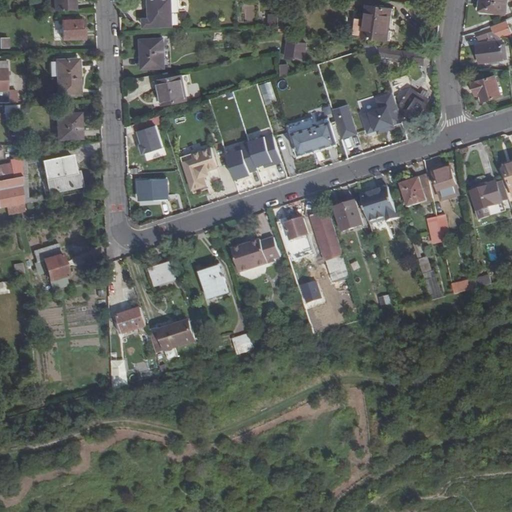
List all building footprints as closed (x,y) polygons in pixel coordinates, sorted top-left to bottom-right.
[(48,0),(49,12),(75,11),(74,0),(48,0)] [(149,0),(150,19),(144,19),(144,28),(173,27),(172,0),(149,0)] [(481,0),(480,10),(506,13),(507,0),(481,0)] [(356,36),(366,37),(392,41),(396,10),(370,7),(369,20),(358,18),(356,36)] [(279,28),(280,15),(272,15),(272,29),(279,28)] [(83,20),(62,22),(63,40),(84,39),(83,20)] [(506,21),(490,27),(492,32),(499,38),(500,38),(511,33),(506,21)] [(490,27),(476,32),(480,41),(490,38),(490,40),(494,40),(498,40),(499,38),(492,32),(490,27)] [(142,58),(142,69),(166,68),(165,39),(141,40),(142,58)] [(303,46),(285,43),(283,60),(300,63),(303,46)] [(495,44),(491,44),(480,46),(481,63),(490,62),(495,61),(506,60),(505,46),(502,46),(501,43),(495,44)] [(422,53),(391,49),(390,59),(421,63),(422,53)] [(421,63),(390,59),(389,62),(423,66),(425,53),(422,53),(421,63)] [(78,78),(78,61),(56,62),(57,96),(79,95),(78,78)] [(284,69),(276,68),(274,79),(282,77),(284,69)] [(496,76),(474,83),(479,97),(482,95),(484,101),(502,96),(496,76)] [(183,79),(157,80),(158,104),(184,103),(183,79)] [(404,104),(398,105),(399,107),(403,120),(408,118),(417,124),(431,100),(412,90),(404,104)] [(398,105),(395,96),(382,101),(384,109),(364,115),(370,133),(403,122),(397,107),(399,107),(398,105)] [(353,105),(335,108),(341,139),(358,136),(353,105)] [(78,128),(80,128),(80,112),(56,114),(57,139),(79,138),(78,128)] [(136,133),(165,124),(163,117),(134,126),(136,133)] [(315,127),(314,122),(312,117),(290,125),(299,155),(339,143),(331,122),(315,127)] [(315,127),(331,122),(330,117),(314,122),(315,127)] [(194,156),(183,160),(193,191),(207,186),(204,177),(210,175),(209,171),(218,168),(212,148),(193,154),(194,156)] [(267,151),(238,152),(239,161),(242,161),(242,168),(268,167),(267,151)] [(73,155),(43,161),(47,182),(45,182),(46,187),(44,187),(44,192),(78,186),(73,155)] [(11,164),(0,166),(0,179),(14,177),(11,164)] [(450,171),(433,175),(437,194),(454,190),(450,171)] [(0,208),(7,207),(25,204),(23,176),(0,180),(0,208)] [(428,201),(420,178),(401,184),(408,207),(428,201)] [(150,180),(150,182),(140,183),(140,192),(143,192),(143,198),(169,197),(168,181),(161,182),(161,180),(150,180)] [(502,205),(502,204),(496,186),(495,184),(487,187),(490,195),(472,200),(477,213),(478,219),(504,211),(502,205)] [(502,204),(508,202),(502,184),(496,186),(502,204)] [(388,189),(361,197),(369,223),(386,218),(387,223),(398,220),(388,189)] [(355,202),(336,208),(344,232),(363,226),(355,202)] [(25,204),(7,207),(9,214),(26,211),(25,204)] [(343,256),(329,210),(311,216),(326,261),(343,256)] [(287,243),(293,262),(315,254),(303,219),(286,225),(282,213),(275,215),(279,227),(285,243),(287,243)] [(447,215),(428,219),(434,245),(453,240),(447,215)] [(271,259),(280,256),(274,238),(264,241),(271,259)] [(243,249),(242,246),(232,250),(240,273),(276,261),(275,260),(280,258),(280,256),(271,259),(264,241),(261,243),(260,240),(248,244),(249,246),(243,249)] [(60,248),(41,253),(50,282),(69,276),(60,248)] [(14,264),(15,275),(24,274),(24,263),(14,264)] [(171,264),(152,271),(157,286),(176,280),(171,264)] [(202,275),(222,268),(221,265),(201,271),(202,275)] [(227,284),(222,268),(202,275),(207,290),(227,284)] [(489,276),(476,280),(477,288),(491,283),(489,276)] [(454,294),(477,288),(476,280),(452,286),(454,294)] [(0,294),(8,293),(7,282),(0,282),(0,294)] [(314,283),(303,286),(308,299),(318,296),(314,283)] [(392,306),(389,296),(380,299),(383,308),(392,306)] [(148,326),(142,308),(119,316),(124,333),(148,326)] [(188,320),(160,330),(167,349),(176,347),(195,340),(188,320)] [(160,330),(150,333),(157,353),(167,349),(160,330)] [(233,339),(239,355),(256,350),(251,333),(233,339)] [(179,355),(176,347),(167,349),(170,358),(179,355)] [(112,361),(113,390),(128,389),(127,360),(112,361)]
